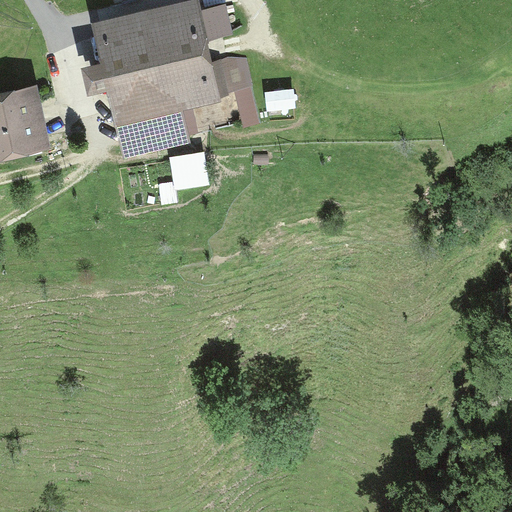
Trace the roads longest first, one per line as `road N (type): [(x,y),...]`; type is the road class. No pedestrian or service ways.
road 1 (track): [(92,152),(61,44),(34,0)]
road 2 (track): [(0,226),(77,177),(92,152)]
